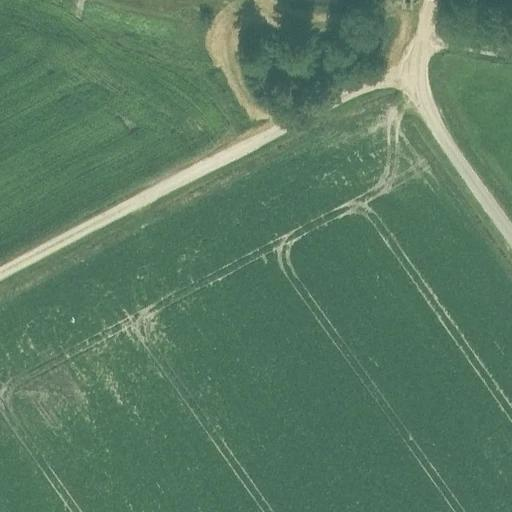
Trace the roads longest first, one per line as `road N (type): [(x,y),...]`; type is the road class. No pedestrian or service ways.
road 1 (track): [(418,77),(373,83),(0,276)]
road 2 (unclassified): [(511,237),(421,101),(429,0)]
